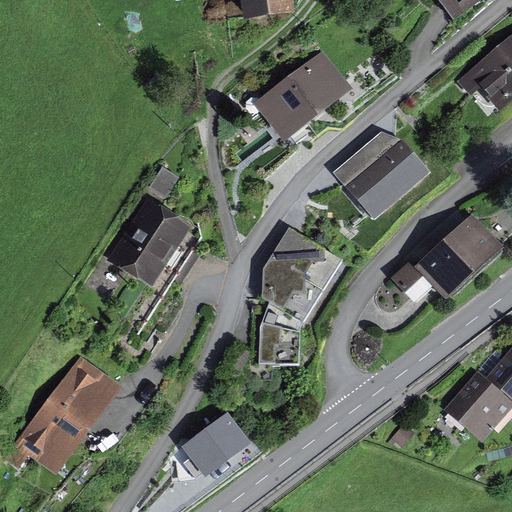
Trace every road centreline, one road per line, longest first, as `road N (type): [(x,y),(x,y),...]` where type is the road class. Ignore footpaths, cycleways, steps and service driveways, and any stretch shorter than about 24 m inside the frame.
road 1 (residential): [(504,0),(296,184),(199,379),(113,511)]
road 2 (residential): [(355,409),(338,331),(368,274),(511,141)]
road 3 (secondary): [(355,409),(511,292)]
road 4 (secondary): [(218,511),(355,409)]
